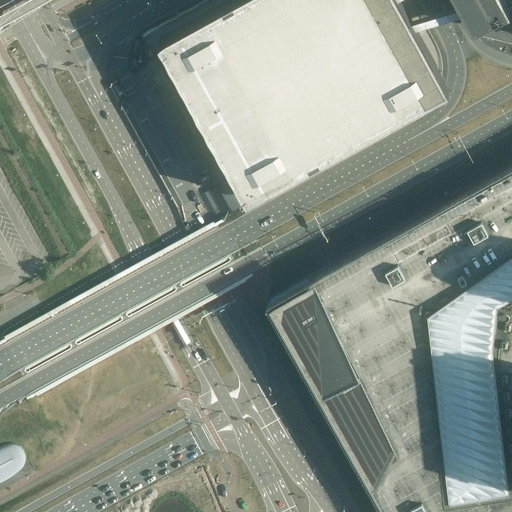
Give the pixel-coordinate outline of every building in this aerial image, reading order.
[(159,38),(149,44),(236,202),(246,197),(247,197),(427,98),(424,92),(425,85),(432,82),(428,75),(430,69),(436,65),(437,65),(415,26),(411,19),(400,0),(227,0),(159,38)] [(457,0),(459,4),(463,11),(473,28),(478,25),(483,35),(511,41),(511,3),(507,7),(503,0),(457,0)] [(411,19),(415,26),(463,11),(459,4),(411,19)] [(511,511),(511,163),(270,297),(388,511),(511,511)] [(25,461),(25,460),(26,458),(26,457),(26,456),(26,455),(25,454),(25,453),(25,452),(24,451),(23,450),(23,448),(21,447),(20,446),(19,445),(17,444),(16,444),(14,444),(12,443),(10,443),(8,444),(5,445),(1,446),(0,446),(0,481),(1,481),(4,479),(8,477),(11,475),(14,473),(16,471),(19,469),(22,467),(22,466),(24,464),(24,463),(25,461)]
